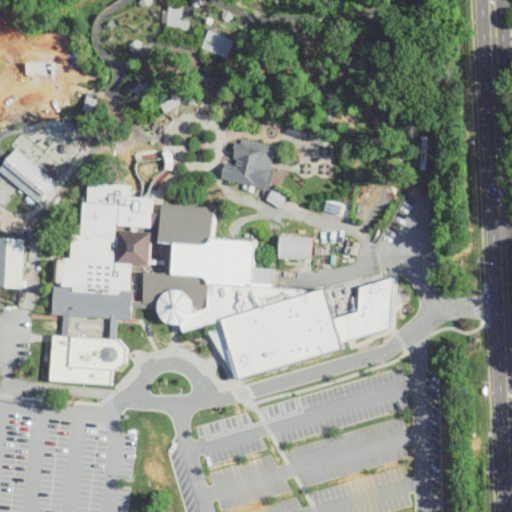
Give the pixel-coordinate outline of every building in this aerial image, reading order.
[(183,0),(182,19),(198,19),(199,0),(188,0),(183,0)] [(170,3),(183,4),(182,17),(189,18),(189,20),(188,29),(167,26),(170,3)] [(223,17),(222,13),(222,10),(229,9),(233,15),(230,18),(228,19),(223,17)] [(210,27),(202,45),(227,56),(235,38),(210,27)] [(130,42),(130,47),(130,49),(139,48),(143,40),(138,37),(130,42)] [(130,68),(141,76),(130,92),(119,85),(130,68)] [(286,130),(288,124),(314,132),(312,138),(286,130)] [(241,141),(242,137),(276,145),(275,149),(241,141)] [(275,149),(271,162),(270,167),(274,168),(270,187),(222,176),(225,160),(236,163),(237,157),(233,156),(234,152),(237,140),(241,141),(275,149)] [(0,170),(18,148),(25,154),(35,163),(55,180),(57,181),(39,203),(20,187),(5,175),(0,170)] [(53,312),(64,313),(62,334),(54,333),(51,379),(112,383),(113,368),(117,368),(126,360),(127,347),(120,338),(117,338),(118,317),(131,318),(132,305),(159,307),(159,310),(162,314),(165,318),(170,321),(182,322),(184,330),(214,321),(215,327),(226,325),(241,377),(345,347),(342,340),(391,326),(394,275),(361,285),(360,309),(336,316),(327,286),(308,292),(306,288),(272,285),(273,267),(255,266),(257,239),(214,236),(215,205),(162,202),(160,239),(176,241),(174,272),(145,270),(143,300),(132,299),(132,289),(129,289),(130,262),(149,263),(153,196),(131,194),(131,183),(89,181),(88,200),(84,200),(82,232),(72,232),(71,257),(64,256),(62,285),(54,285),(53,312)] [(282,236),(314,238),(313,260),(281,258),(282,236)] [(0,238),(25,240),(22,288),(0,286),(0,238)]
